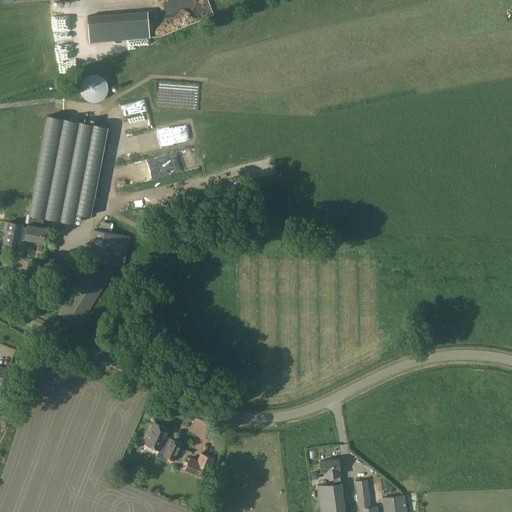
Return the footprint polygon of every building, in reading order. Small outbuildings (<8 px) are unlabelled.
[(150,37),(148,11),(87,16),(90,42),(150,37)] [(81,87),(81,91),(81,96),(83,99),(86,103),(90,105),(95,105),(99,105),(103,103),(106,99),(108,96),(109,91),(108,87),(106,83),(103,80),(99,78),(95,77),(90,78),(86,80),(83,83),(81,87)] [(33,199),(28,224),(29,224),(41,227),(43,217),(75,223),(76,213),(91,216),(108,127),(48,116),(33,195),(34,195),(33,199)] [(21,229),(22,225),(8,222),(4,243),(18,245),(20,238),(24,238),(26,230),(21,229)] [(26,230),(24,238),(43,242),(45,227),(41,227),(29,224),(28,224),(27,224),(27,226),(26,230)] [(87,262),(118,267),(124,235),(93,230),(87,262)] [(108,281),(86,268),(57,314),(78,328),(108,281)] [(169,429),(154,422),(144,442),(159,449),(155,457),(164,461),(166,457),(175,461),(183,444),(166,436),(169,429)] [(142,451),(138,458),(147,463),(151,455),(142,451)] [(198,461),(190,458),(187,464),(197,468),(195,475),(205,479),(213,458),(201,453),(198,461)] [(341,482),(340,475),(338,459),(320,461),(321,472),(326,471),(326,477),(333,476),(334,483),(341,482)] [(313,480),(317,479),(319,475),(317,471),(312,472),(310,476),(313,480)] [(368,479),(355,481),(358,509),(361,509),(371,506),(368,479)] [(341,482),(334,483),(317,485),(320,511),(345,511),(341,482)] [(173,499),(177,491),(167,486),(163,495),(173,499)] [(406,511),(404,495),(383,497),(382,497),(383,511),(406,511)]
